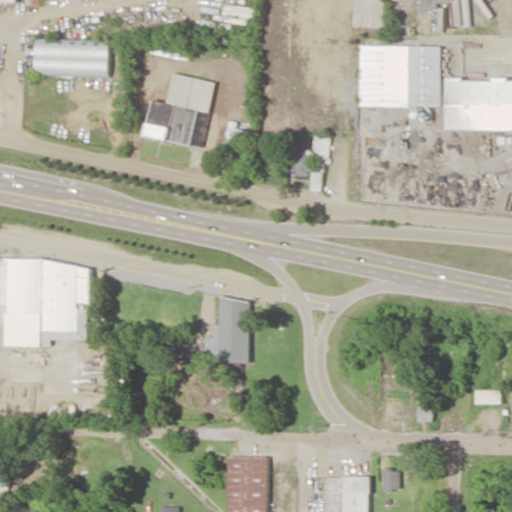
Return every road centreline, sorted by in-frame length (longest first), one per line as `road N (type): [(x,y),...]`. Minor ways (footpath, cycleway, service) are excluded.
road 1 (residential): [(511,225),(286,202),(0,138)]
road 2 (residential): [(0,428),(511,441)]
road 3 (residential): [(0,238),(337,304)]
road 4 (primary): [(511,293),(242,236)]
road 5 (primary): [(511,242),(362,230),(242,236)]
road 6 (primary): [(242,236),(6,186)]
road 7 (primary): [(316,354),(337,304),(362,288),(447,280)]
road 8 (primary): [(242,236),(299,298),(316,354)]
road 9 (residential): [(322,0),(321,121)]
